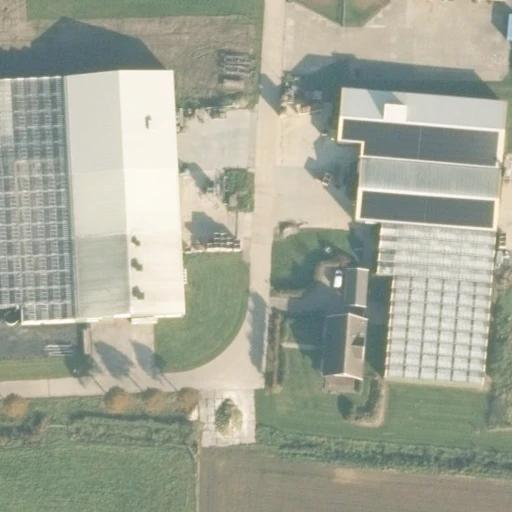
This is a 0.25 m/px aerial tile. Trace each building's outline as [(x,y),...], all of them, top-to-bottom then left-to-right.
[(113,319),(181,316),(178,237),(179,237),(171,75),(0,83),(0,310),(20,309),(21,325),(113,321),(113,319)] [(381,225),(495,234),(505,106),(341,93),(337,145),(361,147),(355,223),(381,225)] [(384,381),(482,389),(495,234),(381,225),(376,278),(392,279),(384,381)] [(364,309),(367,272),(346,271),(345,291),(353,292),(352,308),(364,309)] [(354,379),(359,324),(329,322),(329,327),(327,330),(326,336),(328,339),(326,360),(324,362),(323,368),(325,371),(325,376),(354,379)]
